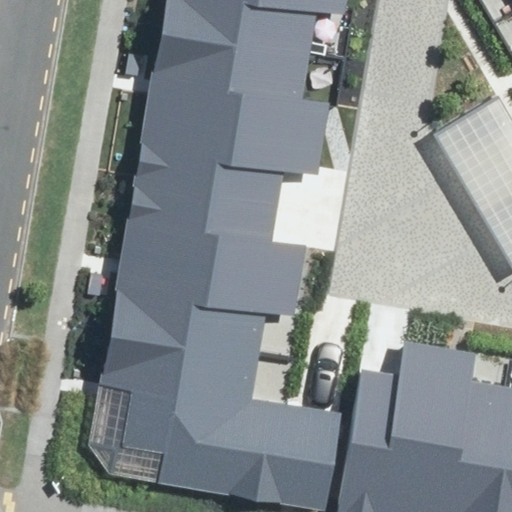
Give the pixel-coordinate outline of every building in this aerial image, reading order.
[(163,0),(153,63),(302,87),(316,0),(340,4),(340,0),(163,0)] [(302,87),(153,63),(128,202),(274,226),(285,157),(320,163),(332,92),(302,87)] [(511,96),(503,81),(440,116),(511,244),(511,96)] [(274,226),(128,202),(102,364),(252,388),(267,299),(295,303),(307,231),(274,226)] [(366,363),(343,496),(439,511),(496,511),(511,425),(511,377),(472,368),(476,342),(407,330),(400,369),(366,363)] [(252,388),(102,364),(90,430),(113,466),(328,500),(343,403),(252,388)] [(511,511),(511,425),(496,511),(511,511)]
